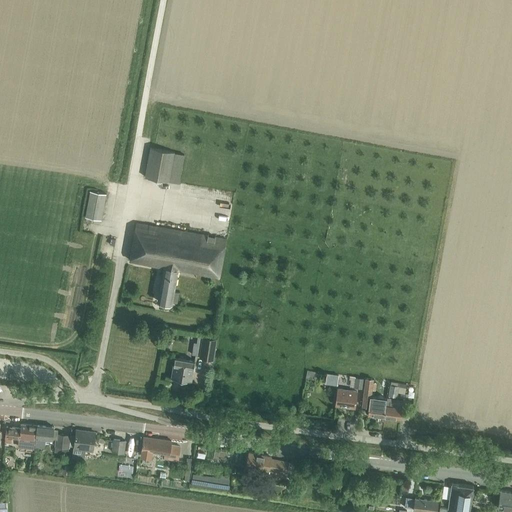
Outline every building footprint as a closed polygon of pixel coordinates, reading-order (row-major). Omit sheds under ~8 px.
[(151,148),(145,177),(179,184),(184,154),(151,148)] [(91,191),(86,217),(101,220),(106,194),(91,191)] [(227,239),(149,224),(137,222),(130,261),(164,267),(158,302),(172,304),(173,301),(177,302),(179,293),(174,292),(178,270),(220,277),(227,239)] [(202,336),(199,357),(214,360),(217,339),(202,336)] [(174,365),(171,378),(191,382),(194,368),(195,361),(175,357),(174,365)] [(307,370),(306,377),(309,377),(314,378),(315,372),(312,371),(307,370)] [(326,376),(325,385),(331,386),(340,387),(341,378),(340,378),(340,375),(331,373),(330,377),(326,376)] [(354,388),(355,388),(363,389),(365,379),(355,378),(354,388)] [(366,379),(362,407),(369,408),(368,416),(384,418),(387,398),(378,397),(372,397),(374,379),(366,378),(366,379)] [(390,385),(388,397),(397,398),(398,393),(400,393),(400,398),(405,398),(406,394),(405,394),(406,388),(399,387),(399,386),(397,386),(398,383),(398,382),(391,382),(390,385)] [(357,391),(338,389),(336,406),(355,408),(357,391)] [(387,398),(384,418),(401,420),(404,400),(387,398)] [(6,436),(5,441),(5,442),(11,443),(12,436),(18,437),(17,447),(34,449),(35,437),(36,437),(37,425),(22,424),(21,428),(7,427),(6,436)] [(37,425),(36,437),(35,447),(45,448),(45,438),(54,439),(56,439),(55,445),(70,447),(70,445),(72,445),(74,435),(58,433),(58,430),(54,430),(54,427),(37,425)] [(74,435),(72,445),(74,445),(74,446),(73,456),(85,458),(86,450),(86,448),(94,448),(96,432),(77,430),(76,435),(74,435)] [(144,436),(142,449),(141,455),(152,457),(153,449),(165,451),(164,458),(179,460),(181,447),(171,445),(172,440),(144,436)] [(114,439),(112,452),(124,453),(126,441),(114,439)] [(272,457),(271,457),(250,453),(246,471),(247,471),(246,477),(256,479),(258,473),(287,478),(290,463),(271,459),(272,457)] [(228,490),(228,489),(230,481),(193,475),(192,484),(228,490)] [(470,511),(474,487),(457,484),(457,485),(452,484),(448,507),(440,505),(438,511),(470,511)] [(500,493),(498,507),(504,508),(503,511),(511,511),(511,492),(500,491),(500,493)] [(437,511),(439,502),(406,497),(405,507),(437,511)]
